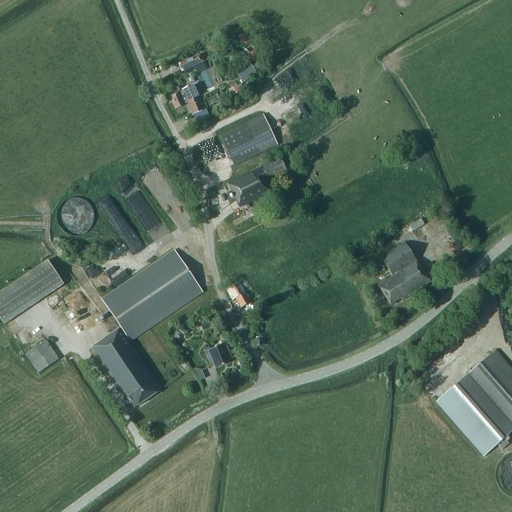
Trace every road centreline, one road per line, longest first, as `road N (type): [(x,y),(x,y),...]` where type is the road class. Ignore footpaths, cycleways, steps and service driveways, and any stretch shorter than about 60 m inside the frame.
road 1 (unclassified): [(273,385),(220,294),(198,186),(115,0)]
road 2 (tertiary): [(273,385),(382,346),(511,238)]
road 3 (tertiary): [(69,511),(187,426),(273,385)]
